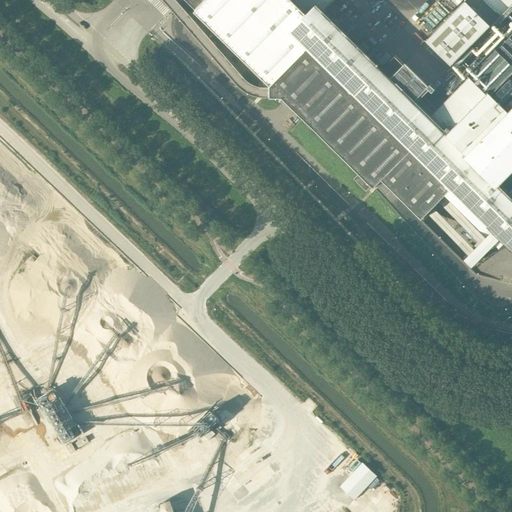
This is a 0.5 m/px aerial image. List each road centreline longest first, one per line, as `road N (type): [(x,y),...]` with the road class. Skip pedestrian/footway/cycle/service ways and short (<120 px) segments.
road 1 (tertiary): [(511,395),(462,386),(415,361),(259,200)]
road 2 (tertiary): [(33,0),(259,200)]
road 3 (tertiary): [(259,200),(55,0)]
